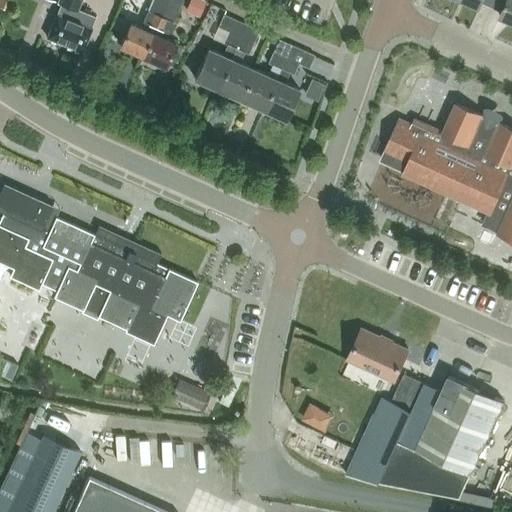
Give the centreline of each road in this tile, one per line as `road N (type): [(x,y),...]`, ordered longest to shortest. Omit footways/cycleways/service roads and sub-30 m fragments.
road 1 (residential): [(430,511),(259,480),(262,381),(299,240)]
road 2 (residential): [(299,240),(68,133),(0,91)]
road 3 (residential): [(299,240),(384,11)]
road 4 (unclassified): [(511,337),(299,240)]
road 5 (residential): [(384,11),(511,68)]
